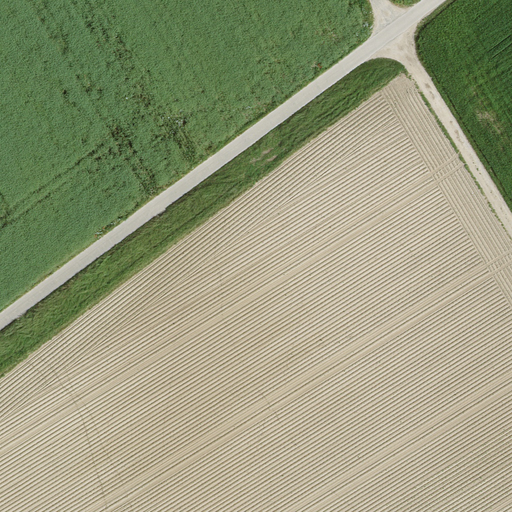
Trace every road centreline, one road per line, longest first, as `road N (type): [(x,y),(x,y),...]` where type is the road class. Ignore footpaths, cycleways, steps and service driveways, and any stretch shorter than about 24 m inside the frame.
road 1 (unclassified): [(0,319),(437,0)]
road 2 (track): [(511,233),(392,34)]
